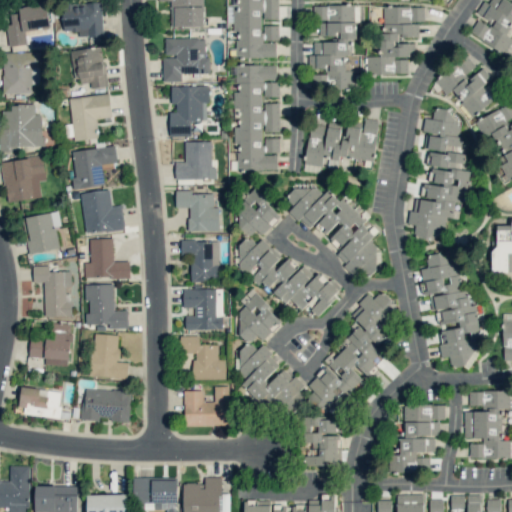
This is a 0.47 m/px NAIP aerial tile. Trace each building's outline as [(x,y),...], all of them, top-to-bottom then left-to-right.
[(202,0),(157,0),(170,1),(170,27),(203,27),(202,0)] [(229,57),(275,58),(276,41),(278,41),(278,26),(264,25),(260,14),(273,18),(277,18),(277,0),(231,0),(231,30),(239,33),(239,34),(235,45),(235,48),(229,48),(229,57)] [(511,0),(489,0),(488,3),(483,1),(474,15),(478,18),(469,33),(509,57),(511,51),(511,38),(505,34),(511,23),(511,0)] [(63,31),(77,31),(78,36),(102,36),(101,3),(62,4),(63,31)] [(8,46),(26,44),(25,30),(49,28),(46,4),(18,7),(19,12),(10,13),(11,23),(5,24),(8,46)] [(355,5),(313,5),(313,20),(319,20),(319,39),(313,39),(312,54),(308,54),(308,68),(325,68),(324,74),(312,74),(312,88),(352,88),(352,70),(344,70),(344,55),(349,55),(349,38),(355,38),(355,5)] [(366,74),(407,74),(407,58),(414,58),(414,43),(398,43),(398,37),(418,37),(418,22),(423,22),(423,7),(382,6),(381,56),(366,56),(366,74)] [(162,81),(181,81),(181,73),(209,73),(209,57),(204,57),(204,38),(164,38),(164,56),(162,56),(162,81)] [(70,50),(75,84),(89,82),(90,88),(107,86),(101,46),(70,50)] [(35,92),(35,77),(40,76),(39,51),(1,53),(3,93),(35,92)] [(238,170),(278,169),(277,138),(263,138),(262,132),(279,131),(278,102),(262,103),(262,96),(279,96),(278,80),(276,80),(276,64),(234,65),(234,81),(239,81),(239,91),(233,91),(234,143),(237,143),(238,170)] [(208,85),(172,86),(172,112),(169,112),(169,136),(190,136),(190,121),(205,120),(205,101),(208,101),(208,85)] [(111,117),(109,94),(69,98),(73,140),(98,138),(96,118),(111,117)] [(511,176),(511,104),(511,103),(475,120),(482,137),(493,132),(507,161),(500,164),(506,179),(511,176)] [(0,110),(0,151),(18,152),(18,145),(42,146),(42,114),(34,114),(34,104),(10,104),(10,111),(0,110)] [(404,223),(412,224),(416,241),(443,234),(446,217),(460,219),(456,203),(464,201),(470,171),(459,169),(464,157),(465,154),(463,146),(455,118),(436,107),(430,119),(424,117),(421,131),(426,135),(423,148),(428,152),(425,165),(430,166),(428,181),(424,183),(404,223)] [(305,163),(322,165),(322,157),(339,159),(339,157),(373,161),(378,122),(345,118),(344,123),(327,121),(327,125),(309,123),(305,163)] [(174,162),(175,179),(216,178),(216,167),(211,167),(210,141),(184,141),(185,161),(174,162)] [(73,189),(104,184),(101,163),(116,161),(114,145),(71,151),(74,177),(71,178),(73,189)] [(6,202),(41,197),(38,181),(46,180),(43,156),(0,161),(6,202)] [(330,241),(338,249),(337,257),(353,271),(358,272),(361,274),(370,275),(376,269),(377,248),(369,240),(377,231),(344,200),(337,199),(327,189),(322,194),(313,185),(310,188),(294,187),(285,197),(294,206),(287,212),(296,220),(301,220),(310,229),(314,224),(325,234),(337,222),(344,222),(330,237),(330,241)] [(84,232),(124,230),(122,205),(110,205),(109,190),(81,192),(84,232)] [(188,231),(218,230),(218,207),(212,207),(212,193),(190,193),(190,190),(174,190),(174,208),(187,207),(188,231)] [(261,235),(280,214),(257,192),(230,220),(248,237),(256,230),(261,235)] [(25,217),(29,240),(26,240),(28,253),(58,247),(55,226),(60,225),(58,211),(25,217)] [(494,225),(494,272),(511,272),(511,217),(511,225),(494,225)] [(234,263),(253,277),(251,279),(285,302),(289,300),(301,309),(307,305),(314,314),(316,315),(327,306),(340,288),(332,277),(329,279),(319,273),(313,277),(306,267),(303,266),(298,265),(289,258),(274,269),(273,267),(279,257),(264,237),(255,244),(254,243),(246,237),(234,263)] [(90,262),(83,262),(84,278),(129,277),(128,261),(113,261),(112,238),(89,238),(90,262)] [(217,240),(180,240),(180,256),(190,255),(190,281),(218,281),(217,240)] [(455,258),(427,255),(426,267),(419,269),(421,276),(420,287),(422,294),(430,295),(429,309),(436,310),(436,317),(438,322),(458,324),(459,326),(441,331),(440,351),(441,357),(449,357),(451,367),(472,368),(475,346),(473,338),(482,336),(473,305),(469,304),(455,258)] [(44,317),(69,316),(68,270),(49,271),(48,265),(32,265),(32,282),(43,282),(44,317)] [(112,283),(84,284),(84,300),(88,300),(88,312),(85,312),(85,324),(111,324),(111,328),(127,328),(127,310),(113,310),(112,283)] [(185,329),(222,329),(222,288),(182,289),(183,307),(194,307),(194,315),(184,315),(185,329)] [(282,321),(251,288),(241,298),(246,304),(230,318),(250,341),(256,335),(261,340),(282,321)] [(331,411),(362,382),(354,367),(366,373),(380,360),(381,338),(396,311),(389,295),(365,294),(352,316),(360,325),(324,360),(325,367),(308,383),(312,391),(306,397),(299,391),(304,383),(282,370),(270,381),(262,381),(277,367),(264,342),(257,348),(247,342),(241,348),(239,380),(266,408),(296,410),(307,399),(326,411),(331,411)] [(511,313),(502,314),(502,360),(511,360),(511,313)] [(29,357),(44,357),(44,365),(68,366),(71,323),(52,322),(51,339),(30,338),(29,357)] [(128,362),(118,361),(119,334),(92,333),(89,376),(127,378),(128,362)] [(225,378),(225,359),(218,359),(217,344),(199,344),(199,335),(179,336),(179,353),(193,353),(193,379),(225,378)] [(61,391),(22,386),(19,413),(58,418),(61,391)] [(184,390),(184,426),(228,425),(228,386),(213,386),(214,401),(203,401),(202,390),(184,390)] [(99,420),(99,419),(129,420),(130,390),(83,388),(82,420),(99,420)] [(511,457),(511,440),(500,440),(500,408),(510,408),(510,390),(469,390),(469,405),(481,405),(481,411),(464,411),(464,438),(482,438),(482,443),(469,444),(469,458),(511,457)] [(389,472),(429,472),(429,457),(416,457),(416,451),(434,451),(434,436),(439,436),(439,419),(444,419),(444,404),(404,404),(404,438),(399,438),(399,454),(389,454),(389,472)] [(305,465),(340,465),(340,418),(303,418),(303,445),(305,445),(305,465)] [(0,479),(0,506),(8,507),(8,511),(27,511),(29,465),(9,465),(9,480),(0,479)] [(182,483),(181,511),(218,511),(219,511),(229,511),(229,493),(221,493),(221,476),(204,477),(204,483),(182,483)] [(176,511),(176,478),(133,478),(134,509),(166,509),(165,511),(176,511)] [(76,511),(77,485),(34,485),(33,511),(76,511)] [(87,511),(127,511),(127,493),(87,495),(87,511)] [(242,500),(242,511),(337,511),(338,511),(334,511),(334,495),(320,494),(320,499),(307,499),(307,505),(292,504),(291,511),(286,511),(286,504),(271,504),(271,500),(242,500)] [(443,511),(443,499),(428,499),(428,511),(422,511),(423,494),(396,494),(396,511),(390,511),(390,500),(376,500),(375,511),(443,511)] [(449,511),(500,511),(500,499),(486,499),(486,511),(480,511),(480,495),(465,495),(450,495),(449,511)]
